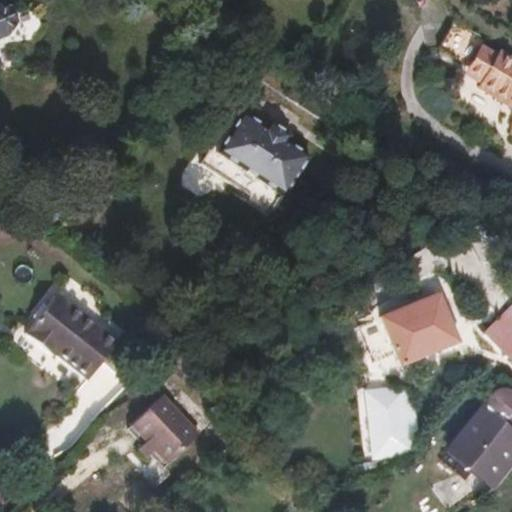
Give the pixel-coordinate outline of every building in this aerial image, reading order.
[(0,39),(3,39),(12,24),(7,7),(0,6),(0,39)] [(470,60),(486,71),(479,80),(477,84),(511,108),(511,120),(507,136),(511,137),(511,56),(501,49),(497,54),(481,43),(470,60)] [(470,60),(464,69),(479,80),(486,71),(470,60)] [(238,117),(211,157),(278,201),(305,161),(282,146),(286,139),(266,125),(261,132),(238,117)] [(110,348),(51,298),(18,336),(44,358),(46,356),(78,384),(110,348)] [(438,303),(380,333),(404,381),(463,352),(438,303)] [(511,303),(483,332),(511,360),(511,303)] [(491,417),(501,424),(497,429),(511,440),(511,395),(506,391),(499,391),(493,392),(490,395),(486,401),(485,405),(486,410),(487,410),(488,412),(490,415),(491,417)] [(160,417),(153,410),(123,440),(128,445),(160,417)] [(482,413),(449,452),(484,481),(511,446),(511,440),(497,429),(501,424),(491,417),(490,415),(488,412),(487,410),(486,410),(482,413)] [(160,417),(128,445),(162,478),(192,448),(160,417)] [(2,511),(13,496),(0,487),(0,511),(2,511)]
